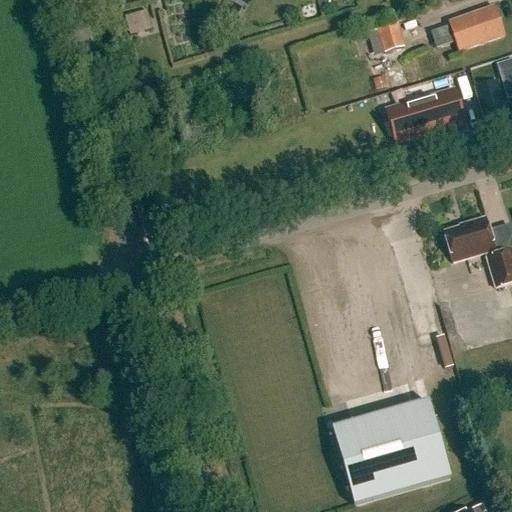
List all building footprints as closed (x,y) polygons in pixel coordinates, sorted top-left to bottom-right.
[(449,28),(430,35),(435,50),(454,43),(458,54),(503,39),(493,9),(448,25),(449,28)] [(149,11),(127,16),(131,36),(153,31),(149,11)] [(404,49),(397,26),(367,35),(374,58),(404,49)] [(404,70),(390,72),(391,87),(405,86),(404,70)] [(505,117),(495,83),(473,90),(483,124),(505,117)] [(441,98),(396,112),(405,137),(447,124),(441,98)] [(465,227),(466,229),(443,236),(452,266),(484,257),(494,291),(511,286),(511,259),(510,253),(495,258),(484,221),(465,227)] [(450,482),(428,405),(332,433),(354,510),(450,482)]
